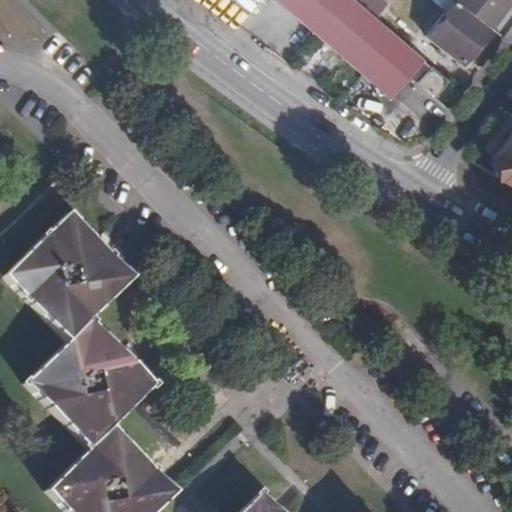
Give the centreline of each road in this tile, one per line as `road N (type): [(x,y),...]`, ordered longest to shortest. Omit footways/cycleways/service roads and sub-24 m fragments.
road 1 (residential): [(464,511),(93,128),(44,87),(0,69)]
road 2 (primary): [(149,0),(250,83),(414,194)]
road 3 (residential): [(511,69),(414,194)]
